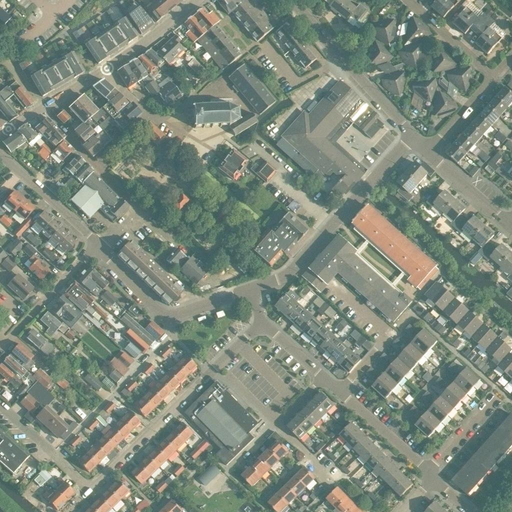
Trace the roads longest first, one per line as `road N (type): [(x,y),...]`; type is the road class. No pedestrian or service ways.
road 1 (residential): [(250,289),(285,276),(408,134)]
road 2 (residential): [(97,246),(165,317),(250,289)]
road 3 (residential): [(219,364),(90,490)]
road 4 (residential): [(408,134),(292,0)]
road 5 (residential): [(341,392),(391,335),(335,287)]
road 6 (residential): [(0,345),(97,246)]
road 7 (residential): [(0,155),(97,246)]
road 8 (residential): [(90,490),(0,404)]
road 9 (tertiary): [(105,70),(0,134)]
road 10 (residential): [(430,476),(341,392)]
road 11 (residential): [(97,246),(142,212),(96,167)]
